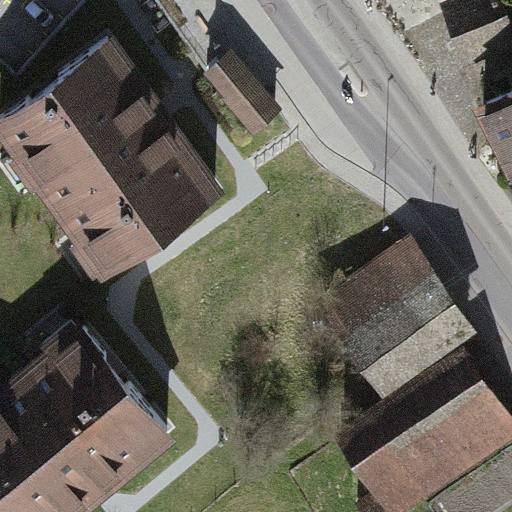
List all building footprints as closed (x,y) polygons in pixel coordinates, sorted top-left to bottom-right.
[(511,24),(502,0),(468,0),(455,5),(471,45),(511,29),(511,24)] [(29,91),(0,112),(24,146),(30,141),(51,171),(45,176),(84,231),(91,227),(112,257),(106,261),(108,264),(137,243),(134,238),(164,217),(168,221),(216,187),(108,36),(65,66),(68,71),(33,96),(29,91)] [(210,68),(254,123),(276,105),(232,50),(210,68)] [(511,88),(484,103),(511,156),(511,88)] [(356,330),(432,278),(407,242),(331,294),(356,330)] [(432,278),(356,330),(386,374),(462,322),(432,278)] [(0,511),(63,511),(169,426),(131,380),(126,384),(102,355),(107,351),(84,323),(81,326),(86,332),(58,355),(52,349),(0,391),(6,399),(0,403),(0,511)] [(511,416),(467,351),(343,434),(379,486),(359,499),(367,511),(396,511),(393,507),(511,426),(511,416)]
